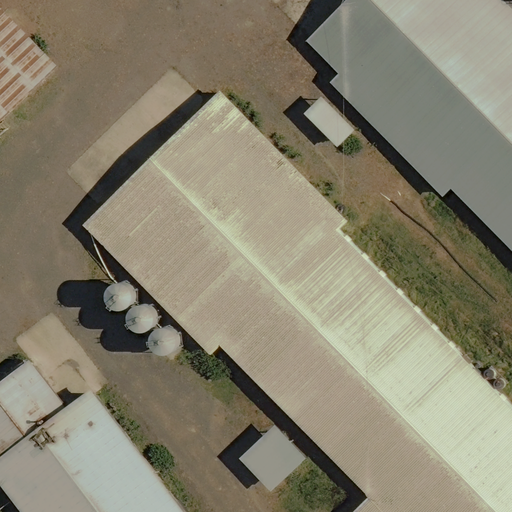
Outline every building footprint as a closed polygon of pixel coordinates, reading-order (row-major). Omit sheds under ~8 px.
[(124,17),(108,0),(63,0),(36,25),(72,65),(124,17)] [(511,0),(356,0),(324,31),(511,227),(511,0)] [(0,129),(63,69),(0,3),(0,129)] [(511,511),(511,391),(230,100),(113,212),(403,511),(511,511)] [(201,337),(137,273),(109,300),(172,365),(201,337)] [(0,491),(15,511),(225,511),(129,385),(81,421),(25,347),(0,365),(0,491)] [(317,458),(283,421),(242,459),(276,495),(317,458)]
